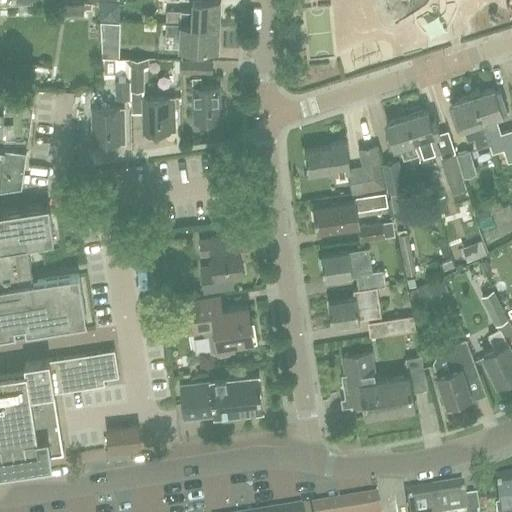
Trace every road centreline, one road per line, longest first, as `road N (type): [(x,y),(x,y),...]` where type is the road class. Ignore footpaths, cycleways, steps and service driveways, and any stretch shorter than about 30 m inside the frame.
road 1 (residential): [(305,460),(308,428),(270,179)]
road 2 (residential): [(266,118),(511,44)]
road 3 (unclassified): [(305,460),(414,463),(511,429)]
road 4 (unclassified): [(0,498),(174,469)]
road 5 (residential): [(111,204),(270,179)]
road 6 (residential): [(174,469),(168,426),(141,411),(129,331)]
road 7 (residential): [(68,97),(61,183),(76,201),(111,204)]
road 8 (unclassified): [(174,469),(265,456),(305,460)]
road 9 (residential): [(0,351),(129,331)]
road 10 (residential): [(129,331),(111,204)]
